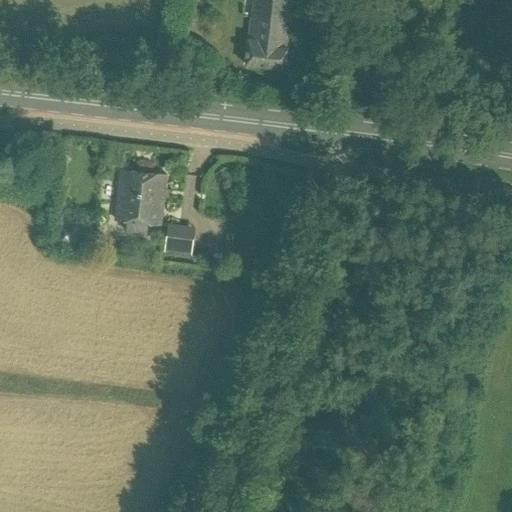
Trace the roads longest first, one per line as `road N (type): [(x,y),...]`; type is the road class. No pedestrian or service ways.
road 1 (primary): [(511,161),(0,97)]
road 2 (track): [(216,511),(322,167),(354,139)]
